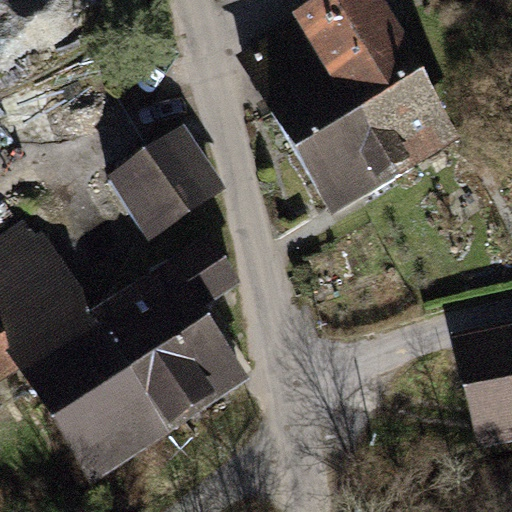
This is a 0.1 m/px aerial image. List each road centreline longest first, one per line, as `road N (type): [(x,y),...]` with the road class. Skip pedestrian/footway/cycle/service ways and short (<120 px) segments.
road 1 (unclassified): [(286,366),(209,44),(190,0)]
road 2 (unclassified): [(511,315),(286,366)]
